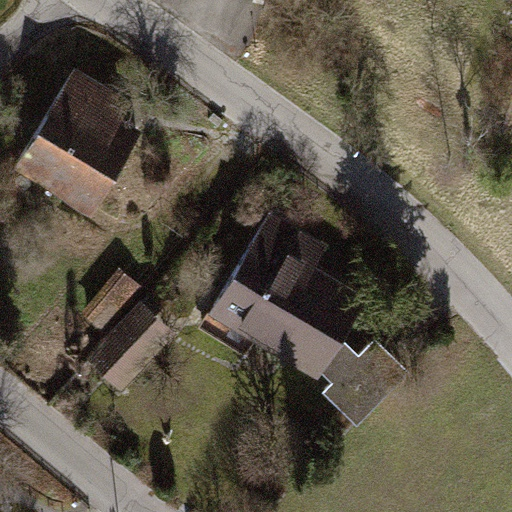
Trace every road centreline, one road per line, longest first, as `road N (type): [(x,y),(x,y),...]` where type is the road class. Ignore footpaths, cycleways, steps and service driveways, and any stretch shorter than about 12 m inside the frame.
road 1 (residential): [(511,338),(445,262),(348,178),(108,0)]
road 2 (residential): [(0,391),(144,511)]
